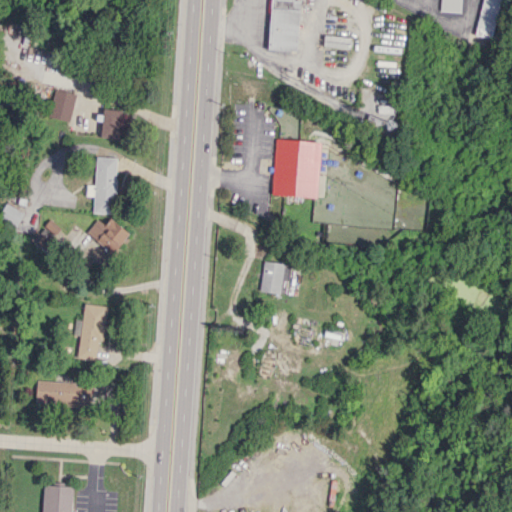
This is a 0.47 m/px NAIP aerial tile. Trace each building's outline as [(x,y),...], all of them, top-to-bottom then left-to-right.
[(271,0),(269,49),(297,50),(300,0),(297,0),(271,0)] [(441,0),(441,11),(461,12),(461,0),(441,0)] [(482,0),(476,35),(495,39),(502,0),(482,0)] [(69,120),(75,93),(55,89),(50,117),(69,120)] [(101,137),(119,138),(119,108),(102,108),(101,137)] [(317,197),(320,141),(274,139),(272,194),(317,197)] [(92,213),(114,214),(116,157),(95,156),(94,184),(86,184),(85,195),(93,196),(92,213)] [(0,217),(15,227),(23,213),(5,202),(0,211),(0,217)] [(85,234),(115,253),(129,232),(109,218),(104,224),(96,218),(85,234)] [(46,235),(52,241),(62,231),(50,219),(43,226),(49,232),(46,235)] [(289,263),(262,262),(260,292),(287,294),(289,263)] [(106,306),(83,303),(82,319),(75,319),(73,334),(79,334),(77,357),(100,359),(106,306)] [(36,380),(35,403),(82,406),(83,383),(36,380)] [(41,511),(70,511),(72,486),(43,484),(41,511)]
